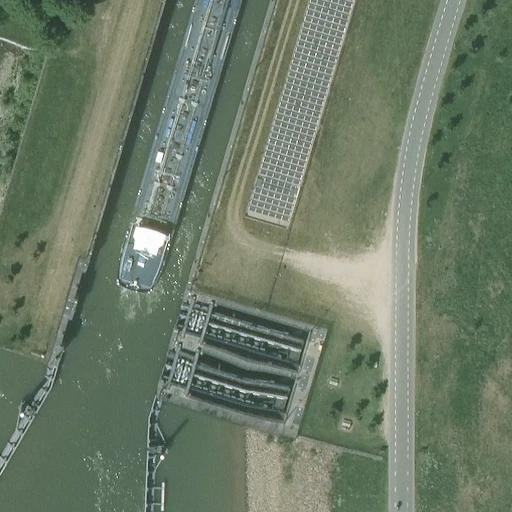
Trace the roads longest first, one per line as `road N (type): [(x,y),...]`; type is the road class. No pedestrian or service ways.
road 1 (tertiary): [(401,511),(402,222),(412,139),(453,0)]
road 2 (unknown): [(401,294),(285,236)]
